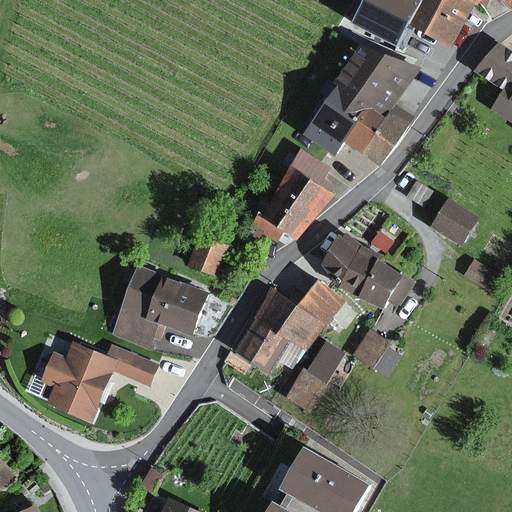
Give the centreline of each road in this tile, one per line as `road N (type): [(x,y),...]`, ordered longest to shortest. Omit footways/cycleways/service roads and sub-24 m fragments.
road 1 (residential): [(511,23),(491,34),(377,171),(276,272),(153,443),(88,488)]
road 2 (tertiary): [(0,405),(43,434),(88,488)]
